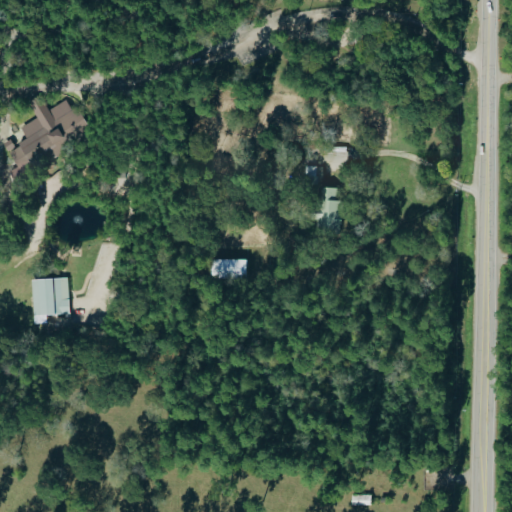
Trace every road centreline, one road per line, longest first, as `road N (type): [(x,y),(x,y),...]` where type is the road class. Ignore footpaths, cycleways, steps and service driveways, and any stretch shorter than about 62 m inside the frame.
road 1 (secondary): [(481,511),(483,192)]
road 2 (secondary): [(483,192),(487,0)]
